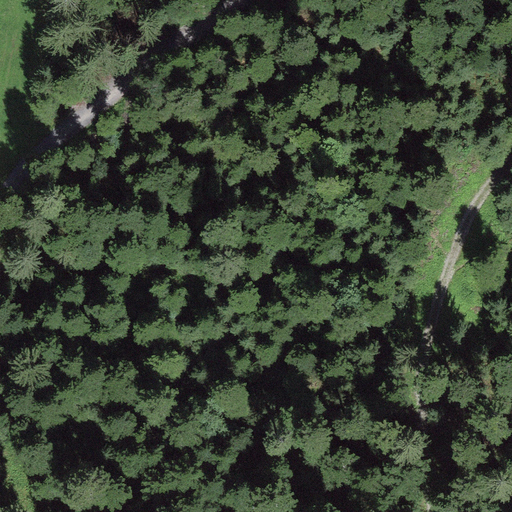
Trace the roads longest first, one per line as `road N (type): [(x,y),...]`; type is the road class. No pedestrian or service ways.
road 1 (track): [(511,157),(437,276),(414,434),(431,511)]
road 2 (track): [(242,0),(85,111),(24,167),(0,205)]
